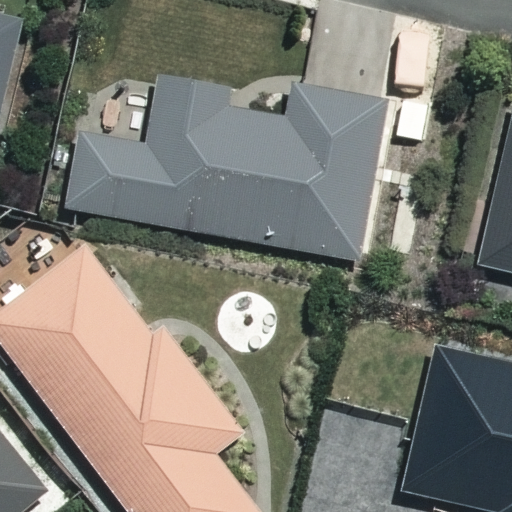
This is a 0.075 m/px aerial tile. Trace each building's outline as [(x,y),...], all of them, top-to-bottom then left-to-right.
[(0,100),(18,26),(0,21),(0,100)] [(230,91),(161,79),(149,148),(81,136),(68,210),(360,261),(387,105),(293,89),(288,122),(226,112),(230,91)] [(511,124),(478,266),(511,274),(511,124)] [(133,307),(88,248),(0,315),(0,344),(127,511),(255,511),(214,458),(243,437),(140,302),(133,307)] [(511,511),(511,360),(423,342),(392,486),(492,507),(490,511),(511,511)] [(0,511),(15,511),(42,490),(0,440),(0,511)]
